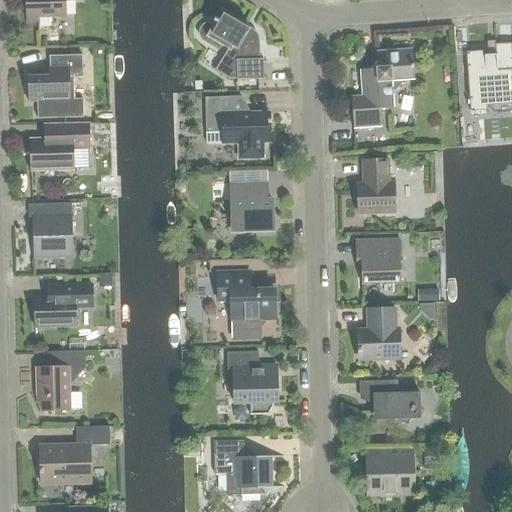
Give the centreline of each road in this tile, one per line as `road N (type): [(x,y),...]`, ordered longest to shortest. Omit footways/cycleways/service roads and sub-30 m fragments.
road 1 (residential): [(323,496),(309,17)]
road 2 (residential): [(309,17),(511,2)]
